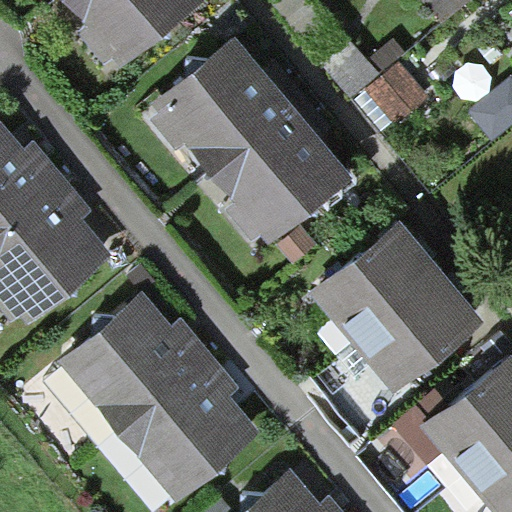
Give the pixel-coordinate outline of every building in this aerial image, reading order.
[(175,0),(39,0),(93,66),(175,0)] [(358,172),(248,35),(157,107),(266,245),(358,172)] [(398,63),(367,87),(393,121),(425,97),(398,63)] [(111,251),(1,113),(0,113),(0,299),(19,323),(111,251)] [(489,317),(405,218),(318,291),(402,390),(489,317)] [(264,431),(154,293),(63,365),(173,503),(264,431)] [(511,511),(511,354),(511,355),(424,428),(494,511),(511,511)] [(335,511),(298,464),(237,511),(335,511)]
